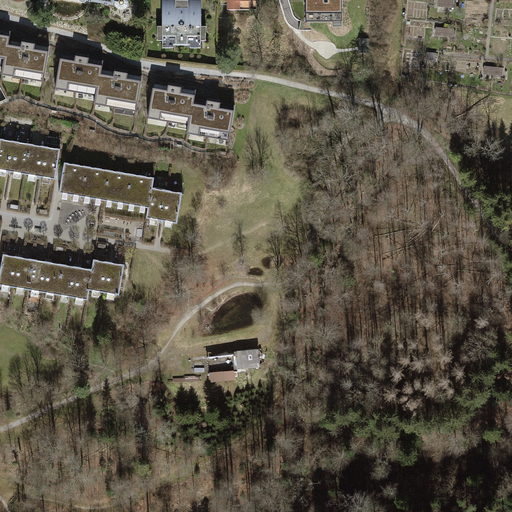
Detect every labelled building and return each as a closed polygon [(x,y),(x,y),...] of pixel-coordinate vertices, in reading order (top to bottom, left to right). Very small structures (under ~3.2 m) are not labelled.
[(88,0),(113,4),(113,1),(114,4),(116,7),(118,8),(120,9),(121,3),(128,4),(127,1),(127,0),(88,0)] [(174,0),(162,0),(162,26),(157,26),(157,40),(173,40),(173,45),(190,45),(190,40),(205,40),(205,26),(201,26),(200,0),(174,0)] [(226,0),(227,10),(239,10),(239,1),(250,1),(249,0),(226,0)] [(306,0),(306,13),(343,13),(343,0),(306,0)] [(455,28),(436,27),(435,35),(454,37),(455,28)] [(0,29),(0,66),(1,66),(6,39),(7,39),(8,31),(0,29)] [(1,66),(0,72),(0,74),(41,82),(48,46),(7,39),(6,39),(1,66)] [(427,52),(426,60),(436,61),(437,53),(427,52)] [(59,53),(53,89),(94,96),(98,69),(100,69),(101,61),(59,53)] [(503,67),(484,65),(483,74),(502,75),(503,67)] [(94,96),(92,104),(134,111),(140,76),(100,69),(98,69),(94,96)] [(152,82),(146,118),(187,125),(191,98),(193,98),(194,90),(152,82)] [(187,125),(185,133),(227,140),(233,105),(193,98),(191,98),(187,125)] [(0,169),(10,171),(15,142),(0,140),(0,169)] [(10,171),(25,174),(30,144),(15,142),(10,171)] [(25,174),(40,176),(44,147),(30,144),(25,174)] [(40,176),(54,179),(59,149),(44,147),(40,176)] [(148,208),(151,188),(153,177),(64,162),(59,193),(148,208)] [(146,218),(161,221),(167,190),(151,188),(148,208),(146,218)] [(167,190),(161,221),(177,224),(182,193),(167,190)] [(0,276),(0,284),(14,287),(18,258),(3,255),(0,276)] [(14,287),(28,289),(33,260),(18,258),(14,287)] [(88,290),(103,292),(108,262),(93,259),(92,269),(88,290)] [(28,289),(43,291),(48,262),(33,260),(28,289)] [(43,291),(58,294),(62,265),(48,262),(43,291)] [(103,292),(119,295),(124,264),(108,262),(103,292)] [(58,294),(72,296),(77,267),(62,265),(58,294)] [(87,298),(88,290),(92,269),(77,267),(72,296),(87,298)] [(236,352),(237,366),(259,364),(257,350),(236,352)] [(197,363),(196,372),(208,373),(209,364),(197,363)] [(237,373),(210,375),(211,384),(237,383),(237,373)]
